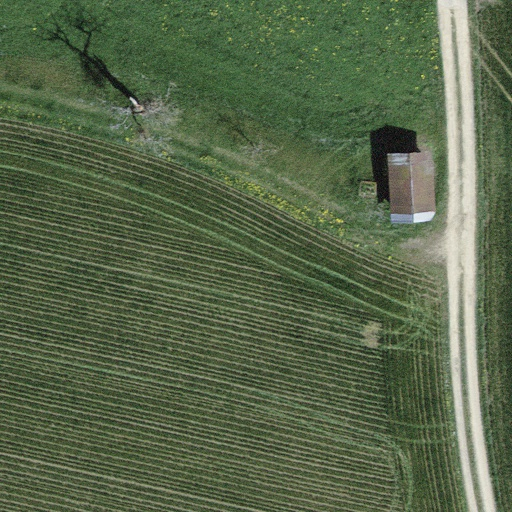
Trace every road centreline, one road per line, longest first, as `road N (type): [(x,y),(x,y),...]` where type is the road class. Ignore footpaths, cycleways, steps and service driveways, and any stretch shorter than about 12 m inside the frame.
road 1 (track): [(455,0),(464,381),(483,511)]
road 2 (track): [(0,105),(74,114),(276,190),(401,258),(460,232)]
